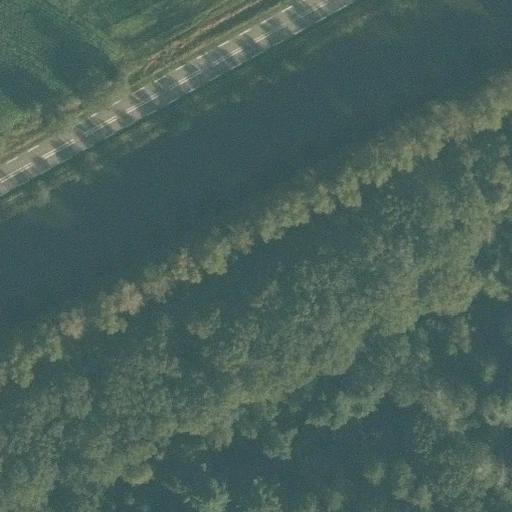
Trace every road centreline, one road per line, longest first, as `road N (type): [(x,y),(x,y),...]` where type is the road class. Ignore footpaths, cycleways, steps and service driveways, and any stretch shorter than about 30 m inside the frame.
road 1 (track): [(0,367),(511,85)]
road 2 (secondary): [(0,180),(328,0)]
